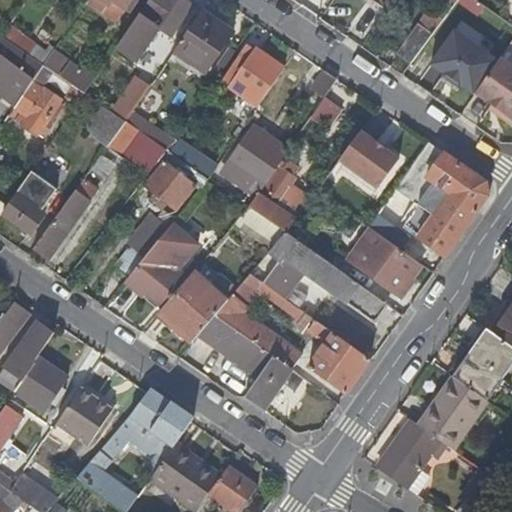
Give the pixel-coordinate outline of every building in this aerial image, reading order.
[(111,0),(108,5),(100,0),(89,0),(88,2),(116,22),(125,9),(112,0),(111,0)] [(111,0),(112,0),(125,9),(131,0),(100,0),(108,5),(111,0)] [(172,38),(194,6),(185,0),(150,0),(128,32),(148,47),(161,30),(172,38)] [(373,0),(387,10),(393,0),(373,0)] [(443,0),(435,12),(444,19),(456,2),(457,0),(443,0)] [(506,30),(510,24),(477,0),(457,0),(456,2),(462,7),(454,18),(462,23),(474,7),(506,30)] [(494,46),(506,30),(474,7),(462,23),(494,46)] [(420,23),(433,33),(441,23),(444,19),(435,12),(430,9),(420,23)] [(235,32),(203,10),(175,52),(194,65),(196,63),(208,71),(235,32)] [(399,52),(412,61),(418,53),(421,50),(433,33),(420,23),(399,52)] [(433,33),(444,40),(452,47),(459,37),(441,23),(433,33)] [(43,51),(10,27),(2,38),(43,66),(54,51),(55,50),(47,45),(43,51)] [(0,80),(23,96),(43,66),(2,38),(0,40),(0,80)] [(230,86),(259,106),(285,68),(256,49),(249,60),(230,86)] [(94,80),(54,51),(43,66),(53,72),(72,85),(84,94),(92,84),(94,80)] [(441,70),(418,53),(412,61),(402,75),(425,91),(441,70)] [(230,86),(249,60),(244,57),(226,83),(230,86)] [(511,65),(501,57),(475,93),(502,111),(499,115),(511,124),(511,65)] [(46,81),(53,72),(43,66),(23,96),(13,110),(8,117),(36,137),(37,135),(41,138),(47,130),(43,127),(60,102),(41,89),(46,81)] [(312,89),(324,98),(337,79),(325,71),(312,89)] [(65,94),(72,85),(53,72),(46,81),(65,94)] [(119,103),(92,84),(84,94),(104,108),(125,122),(132,113),(151,87),(138,77),(119,103)] [(23,96),(0,80),(0,100),(13,110),(23,96)] [(64,96),(77,105),(84,94),(72,85),(65,94),(64,96)] [(86,132),(107,148),(108,147),(125,122),(104,108),(86,132)] [(173,142),(132,113),(125,122),(166,151),(173,142)] [(108,147),(147,176),(166,151),(125,122),(108,147)] [(256,177),(265,184),(278,165),(287,152),(253,129),(231,160),(239,166),(232,178),(248,189),(256,177)] [(373,194),(399,159),(361,131),(335,166),(373,194)] [(418,237),(446,257),(464,230),(488,198),(486,182),(428,143),(382,208),(384,209),(397,191),(418,206),(411,217),(425,227),(418,237)] [(100,155),(89,178),(107,186),(118,163),(100,155)] [(205,158),(196,171),(208,180),(217,167),(205,158)] [(239,166),(231,160),(223,172),(232,178),(239,166)] [(195,185),(163,163),(145,188),(154,195),(151,200),(164,209),(167,204),(176,211),(195,185)] [(295,177),(278,165),(265,184),(257,195),(249,208),(285,233),(294,222),(275,207),(295,177)] [(6,207),(2,213),(31,234),(44,215),(40,212),(55,189),(31,172),(15,194),(6,207)] [(80,185),(34,248),(48,259),(91,202),(89,201),(97,190),(84,180),(80,185)] [(252,192),(243,204),(249,208),(257,195),(252,192)] [(285,233),(249,208),(240,218),(275,246),(275,245),(285,233)] [(121,264),(132,273),(152,248),(175,220),(164,212),(121,264)] [(376,233),(408,255),(420,263),(428,252),(408,238),(411,235),(379,213),(369,228),(371,229),(376,233)] [(316,237),(294,222),(285,233),(307,249),(316,237)] [(405,259),(408,255),(376,233),(371,229),(350,260),(400,295),(418,268),(405,259)] [(375,322),(387,304),(307,249),(285,233),(275,245),(284,251),(288,254),(299,262),(295,267),(305,274),(375,322)] [(284,251),(275,245),(275,246),(250,275),(258,281),(284,251)] [(189,278),(152,248),(132,273),(125,281),(144,297),(147,294),(163,308),(189,278)] [(305,274),(295,267),(286,281),(274,273),(288,254),(284,251),(258,281),(266,286),(285,299),(305,274)] [(299,262),(288,254),(274,273),(286,281),(295,267),(299,262)] [(227,301),(210,286),(194,272),(189,278),(189,279),(164,308),(163,308),(158,314),(192,343),(198,336),(215,316),(227,301)] [(210,286),(227,301),(238,288),(221,274),(210,286)] [(243,313),(266,286),(258,281),(250,275),(238,288),(227,301),(215,316),(274,357),(292,369),(302,354),(243,313)] [(189,279),(189,278),(163,308),(164,308),(189,279)] [(0,354),(28,313),(12,302),(2,317),(0,320),(0,354)] [(511,307),(495,333),(511,345),(511,307)] [(309,367),(348,394),(372,360),(305,314),(297,326),(307,333),(309,330),(321,339),(323,338),(327,341),(309,367)] [(198,336),(259,378),(274,357),(215,316),(198,336)] [(0,375),(0,381),(15,392),(32,368),(30,367),(54,332),(38,321),(0,375)] [(487,327),(453,376),(488,401),(511,367),(511,345),(495,333),(487,327)] [(263,410),(292,369),(274,357),(259,378),(245,398),(263,410)] [(66,377),(39,358),(32,368),(15,392),(14,394),(42,412),(49,402),(54,406),(65,390),(60,386),(66,377)] [(453,376),(419,424),(440,439),(453,449),(488,401),(453,376)] [(114,410),(82,388),(57,424),(75,436),(81,441),(89,446),(114,410)] [(157,453),(164,458),(176,442),(190,422),(193,417),(151,389),(149,392),(135,412),(130,418),(112,439),(121,447),(129,438),(148,453),(157,453)] [(0,451),(24,417),(6,405),(0,414),(0,485),(10,493),(14,488),(0,478),(0,451)] [(406,487),(440,439),(419,424),(413,420),(378,468),(406,487)] [(121,447),(112,439),(101,451),(110,459),(121,447)] [(187,450),(176,442),(164,458),(150,478),(196,511),(208,494),(221,476),(186,452),(187,450)] [(110,459),(101,451),(78,478),(126,511),(138,496),(100,470),(110,459)] [(238,511),(256,487),(227,467),(221,476),(208,494),(232,511),(238,511)] [(462,499),(480,511),(500,483),(482,469),(462,499)] [(47,511),(58,501),(22,476),(14,488),(10,493),(25,503),(38,511),(47,511)] [(0,511),(14,511),(25,503),(10,493),(0,485),(0,511)]
